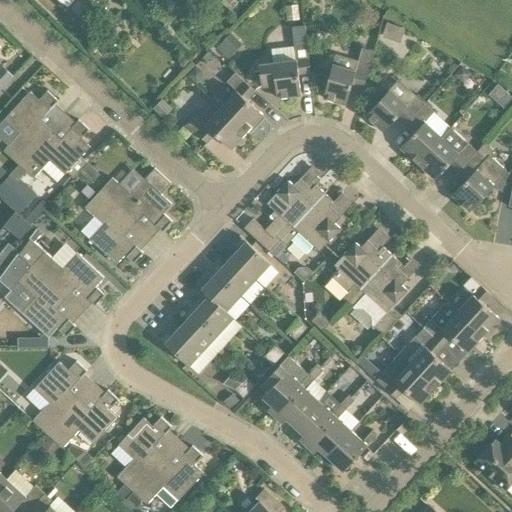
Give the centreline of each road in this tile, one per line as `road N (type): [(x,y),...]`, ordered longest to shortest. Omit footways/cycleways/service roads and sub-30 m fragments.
road 1 (residential): [(338,511),(249,438),(131,367),(128,322),(228,209)]
road 2 (residential): [(479,263),(330,135),(288,149),(228,209)]
road 3 (residential): [(228,209),(13,0)]
road 4 (residential): [(387,511),(511,368)]
